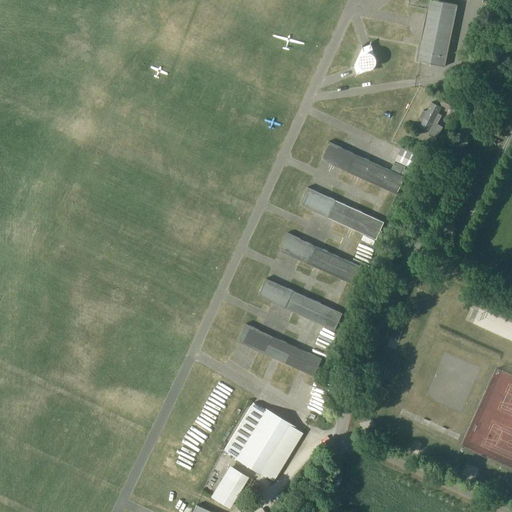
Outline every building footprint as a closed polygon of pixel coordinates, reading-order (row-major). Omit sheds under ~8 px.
[(420,47),(418,53),(417,60),(420,61),(446,66),(458,5),(435,0),(429,0),(427,10),(426,16),(421,40),(420,47)] [(363,48),(354,66),(354,67),(356,71),(357,74),(358,75),(373,69),(374,68),(377,61),(377,60),(371,45),(370,44),(367,46),(363,47),(363,48)] [(461,102),(446,94),(441,104),(456,112),(461,102)] [(423,110),(419,118),(423,120),(420,126),(429,131),(428,133),(438,138),(443,127),(438,124),(442,115),(439,113),(442,107),(432,102),(427,112),(423,110)] [(405,176),(391,170),(390,169),(345,149),(329,141),(321,159),(324,160),(347,171),(357,175),(366,179),(386,189),(393,192),(397,194),(405,176)] [(396,161),(414,169),(420,155),(402,147),(401,149),(396,161)] [(395,162),(391,170),(405,176),(411,179),(413,172),(405,168),(406,166),(395,162)] [(316,211),(338,221),(352,228),(367,235),(377,239),(385,222),(380,219),(373,216),(352,206),(343,203),(333,198),(312,188),(308,186),(300,204),(316,211)] [(283,251),(303,261),(356,285),(364,267),(354,263),(339,256),(325,249),(303,239),(287,232),(279,250),(283,251)] [(266,278),(258,295),(276,303),(296,313),(335,330),(343,313),(291,289),(269,279),(266,278)] [(238,341),(240,342),(261,352),(303,371),(314,376),(322,358),(294,345),(284,341),(263,331),(246,323),(238,341)] [(265,409),(257,404),(227,452),(235,457),(235,458),(265,476),(266,476),(274,480),(303,432),(295,428),(295,427),(265,409)] [(230,467),(211,498),(229,509),(248,478),(230,467)]
